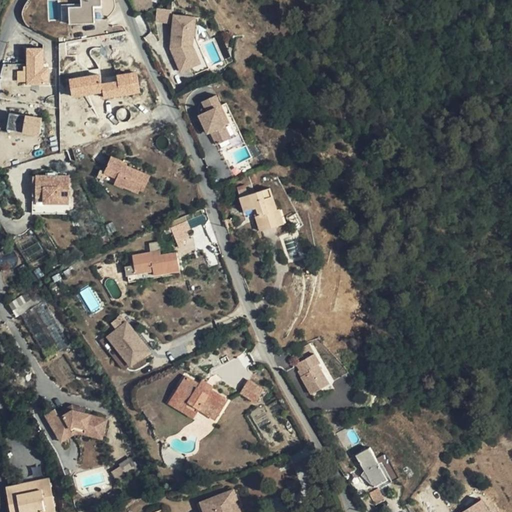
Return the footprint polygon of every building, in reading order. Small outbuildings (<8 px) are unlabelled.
[(94,22),(94,6),(102,6),(102,0),(82,0),(82,5),(70,5),(69,18),(69,21),(94,22)] [(151,0),(132,0),(135,13),(154,8),(151,0)] [(69,18),(70,5),(62,4),(62,17),(69,18)] [(173,8),(157,8),(157,22),(173,22),(173,8)] [(200,14),(176,12),(173,42),(176,42),(175,52),(182,69),(193,65),(196,71),(210,65),(198,36),(200,14)] [(16,70),(17,84),(47,82),(44,47),(25,48),(27,70),(16,70)] [(217,93),(203,100),(208,111),(200,114),(206,128),(210,126),(212,130),(218,143),(232,136),(226,123),(218,106),(222,105),(217,93)] [(230,121),(222,105),(218,106),(226,123),(230,121)] [(39,136),(42,117),(9,113),(6,131),(39,136)] [(122,169),(124,165),(125,163),(111,157),(102,178),(143,196),(151,176),(128,167),(126,171),(122,169)] [(233,177),(229,168),(212,176),(216,184),(233,177)] [(70,176),(36,176),(36,197),(44,197),(44,201),(69,202),(70,176)] [(244,211),(253,209),(256,208),(259,216),(256,216),(261,231),(276,226),(275,224),(276,223),(273,212),(277,210),(270,188),(262,190),(248,194),(246,187),(238,190),(240,197),(244,211)] [(275,224),(276,226),(285,223),(280,209),(277,210),(273,212),(276,223),(275,224)] [(188,229),(199,224),(196,217),(185,221),(188,229)] [(304,225),(300,218),(291,224),(293,231),(298,231),(304,225)] [(182,223),(175,226),(177,233),(185,230),(182,223)] [(177,252),(161,255),(152,257),(151,252),(132,255),(136,274),(153,271),(154,275),(180,271),(177,252)] [(36,287),(17,298),(10,304),(17,317),(22,314),(44,301),(36,287)] [(65,338),(44,301),(22,314),(44,350),(65,338)] [(123,318),(121,321),(132,332),(135,329),(123,318)] [(125,352),(132,359),(148,343),(135,329),(132,332),(121,321),(107,334),(109,336),(125,352)] [(120,357),(125,352),(109,336),(104,341),(120,357)] [(301,377),(316,400),(325,394),(322,388),(330,383),(319,364),(321,363),(315,353),(297,364),(304,375),(301,377)] [(228,400),(212,390),(210,392),(199,385),(186,376),(179,386),(182,389),(178,395),(189,402),(184,409),(195,416),(199,410),(216,420),(228,400)] [(210,392),(212,390),(214,386),(203,379),(199,385),(210,392)] [(240,392),(256,402),(264,390),(248,380),(240,392)] [(182,389),(179,386),(168,403),(193,419),(195,416),(184,409),(189,402),(178,395),(182,389)] [(157,417),(149,403),(141,407),(149,421),(157,417)] [(73,410),(61,418),(57,411),(47,417),(52,425),(56,423),(63,434),(76,426),(87,429),(88,427),(98,430),(98,429),(104,430),(107,420),(91,416),(91,415),(84,413),(84,415),(79,414),(80,412),(73,410)] [(388,480),(379,463),(370,447),(356,455),(364,470),(373,487),(374,487),(378,485),(388,480)] [(382,461),(379,463),(388,480),(378,485),(380,488),(392,481),(382,461)] [(114,478),(131,469),(127,462),(110,471),(114,478)] [(364,470),(362,475),(366,480),(373,487),(364,470)] [(54,511),(49,479),(35,482),(36,491),(29,492),(32,511),(54,511)] [(36,491),(35,482),(28,483),(29,492),(36,491)] [(22,493),(29,492),(28,483),(21,484),(22,493)] [(10,511),(32,511),(29,492),(22,493),(21,484),(6,487),(10,511)] [(368,493),(375,505),(382,501),(383,502),(384,502),(385,501),(385,500),(384,499),(383,499),(377,488),(368,493)] [(488,511),(480,499),(461,511),(488,511)]
